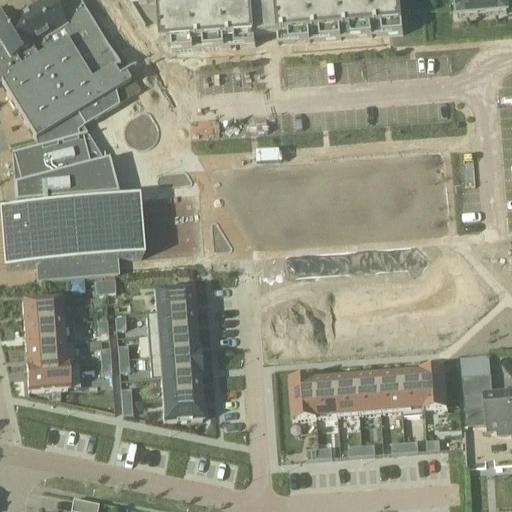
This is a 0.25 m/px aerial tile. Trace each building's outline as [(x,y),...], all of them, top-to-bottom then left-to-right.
[(0,20),(0,87),(1,87),(35,144),(35,143),(114,96),(129,87),(123,78),(117,81),(112,74),(118,72),(118,71),(117,69),(116,66),(115,63),(78,2),(56,15),(47,0),(13,21),(9,15),(0,20)] [(147,0),(139,6),(139,7),(157,6),(160,47),(172,47),(172,56),(255,50),(253,17),(255,17),(255,12),(252,12),(252,5),(248,1),(170,7),(170,4),(169,4),(166,0),(147,0)] [(276,0),(274,3),(276,32),(278,48),(383,40),(403,38),(399,0),(276,0)] [(505,0),(455,0),(457,20),(507,16),(505,0)] [(118,110),(114,96),(35,143),(37,151),(12,158),(20,187),(14,188),(15,207),(17,207),(17,213),(0,214),(5,274),(38,271),(40,287),(118,280),(117,265),(143,263),(139,204),(113,205),(112,199),(117,198),(113,181),(109,182),(104,165),(89,169),(81,140),(78,141),(77,135),(118,110)] [(203,144),(203,153),(227,153),(227,143),(203,144)] [(114,285),(104,286),(105,299),(115,298),(114,285)] [(104,286),(94,286),(95,299),(105,299),(104,286)] [(192,293),(153,296),(155,317),(155,318),(194,315),(192,293)] [(61,303),(21,306),(23,329),(62,327),(61,303)] [(155,317),(145,318),(147,341),(196,337),(194,315),(155,318),(155,317)] [(124,321),(114,321),(115,335),(125,334),(124,321)] [(107,323),(97,324),(98,337),(108,336),(107,323)] [(62,327),(23,329),(25,351),(64,348),(64,347),(62,327)] [(196,337),(147,341),(148,362),(197,358),(196,337)] [(64,348),(25,351),(26,372),(26,373),(66,370),(66,371),(75,370),(73,347),(64,347),(64,348)] [(127,351),(117,351),(118,364),(128,363),(127,351)] [(109,353),(99,354),(100,367),(110,366),(109,353)] [(197,358),(148,362),(150,385),(160,384),(160,383),(199,380),(197,358)] [(128,363),(118,364),(119,377),(129,376),(128,363)] [(110,366),(100,367),(101,380),(111,379),(110,366)] [(66,370),(26,373),(28,396),(68,393),(66,371),(66,370)] [(445,374),(420,376),(421,376),(424,416),(425,416),(448,414),(445,374)] [(420,376),(400,378),(403,417),(401,417),(402,422),(425,420),(425,416),(424,416),(421,376),(420,376)] [(400,378),(378,379),(381,419),(401,417),(403,417),(400,378)] [(378,379),(356,381),(359,420),(381,419),(378,379)] [(199,380),(160,383),(160,384),(161,405),(201,402),(199,380)] [(356,381),(335,383),(338,422),(359,420),(356,381)] [(497,440),(511,439),(511,438),(511,398),(493,400),(491,381),(462,383),(465,415),(466,432),(486,431),(487,437),(497,436),(497,440)] [(314,384),(313,384),(316,424),(317,423),(338,422),(335,383),(314,384)] [(314,384),(290,386),(293,426),(317,424),(317,423),(316,424),(313,384),(314,384)] [(130,394),(120,395),(121,408),(131,407),(130,394)] [(201,402),(161,405),(163,427),(202,424),(201,402)] [(131,407),(121,408),(122,421),(132,420),(131,407)] [(439,445),(426,446),(427,456),(440,455),(439,445)] [(418,447),(405,448),(405,457),(418,456),(418,447)] [(405,448),(392,449),(392,458),(405,457),(405,448)] [(375,450),(362,451),(362,461),(375,460),(375,450)] [(362,451),(349,452),(349,462),(362,461),(362,451)] [(332,453),(319,454),(319,464),(332,463),(332,453)] [(319,454),(306,455),(306,465),(319,464),(319,454)]
